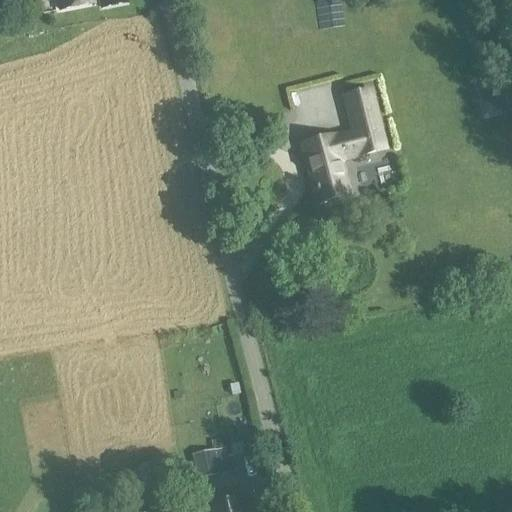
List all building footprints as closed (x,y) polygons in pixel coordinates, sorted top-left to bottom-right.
[(94,6),(93,0),(58,0),(61,12),(94,6)] [(126,5),(125,0),(100,0),(103,9),(126,5)] [(334,139),(303,147),(318,205),(349,197),(340,162),(359,157),(360,158),(385,151),(371,93),(345,100),(354,135),(334,141),(334,139)] [(476,102),(480,123),(503,118),(498,97),(476,102)] [(192,457),(198,481),(231,476),(228,460),(253,455),(248,434),(222,440),(224,450),(192,457)] [(211,511),(253,511),(253,509),(245,510),(243,498),(210,505),(211,511)]
